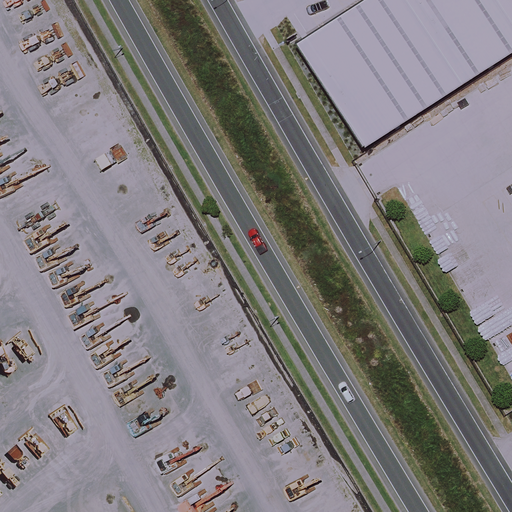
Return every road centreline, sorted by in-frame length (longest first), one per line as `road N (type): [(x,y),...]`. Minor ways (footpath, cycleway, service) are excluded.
road 1 (tertiary): [(419,511),(118,0)]
road 2 (tertiary): [(217,0),(511,497)]
